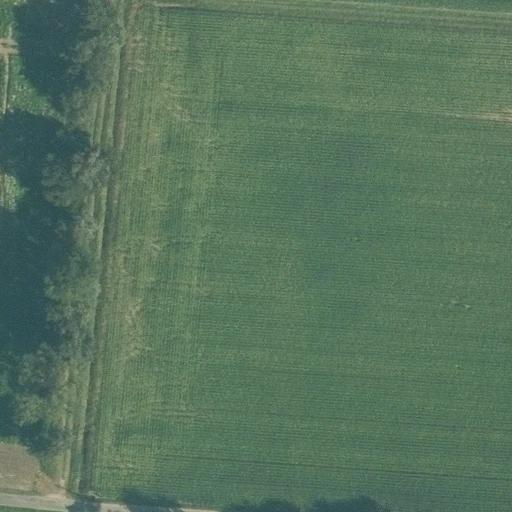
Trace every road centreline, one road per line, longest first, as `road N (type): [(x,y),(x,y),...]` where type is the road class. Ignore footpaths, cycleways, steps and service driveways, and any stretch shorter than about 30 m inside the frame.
road 1 (track): [(105,0),(58,504)]
road 2 (track): [(260,0),(511,17)]
road 3 (unclassified): [(0,498),(163,511)]
